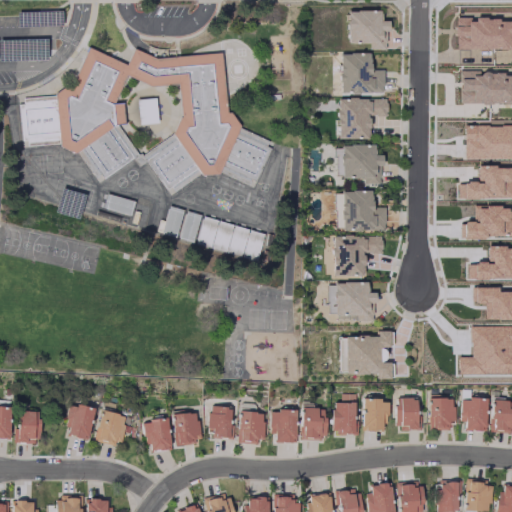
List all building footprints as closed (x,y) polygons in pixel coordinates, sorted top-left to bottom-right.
[(378,10),(345,10),(345,42),(367,42),(367,48),(382,48),(382,30),(387,30),(387,19),(378,19),(378,10)] [(221,53),(151,55),(131,48),(125,63),(85,47),(71,81),(53,91),(55,145),(72,152),(76,152),(79,157),(84,159),(85,164),(92,176),(101,176),(130,158),(134,166),(145,159),(160,185),(171,189),(198,173),(200,174),(215,174),(221,173),(245,182),(255,177),(267,147),(261,137),(239,129),(230,113),(223,110),(221,53)] [(368,52),(337,52),(337,92),(381,92),(381,68),(368,69),(368,52)] [(334,98),(335,137),(366,137),(366,116),(384,115),(384,97),(334,98)] [(372,144),(339,143),(339,155),(337,155),(337,161),(333,161),(333,176),(360,177),(360,182),(378,183),(378,154),(372,154),(372,144)] [(382,229),(382,207),(369,207),(369,189),(338,190),(339,229),(382,229)] [(260,231),(199,216),(192,244),(253,259),(260,231)] [(330,234),(329,274),(360,275),(361,252),(379,253),(380,236),(330,234)] [(368,320),(368,302),(372,302),(373,291),(364,291),(364,282),(325,282),(324,312),(333,313),(333,320),(368,320)] [(342,336),(342,373),(374,372),(374,378),(387,378),(387,361),(382,361),(382,346),(387,346),(387,329),(374,329),(374,335),(342,336)] [(353,393),(338,392),(338,402),(330,401),(329,432),(351,433),(353,393)] [(450,429),(451,396),(426,395),(426,428),(450,429)] [(483,429),(484,398),(458,397),(457,421),(462,421),(461,428),(483,429)] [(384,399),(360,398),(359,429),(384,430),(384,399)] [(393,429),(418,428),(417,404),(416,404),(416,398),(393,398),(393,429)] [(511,430),(511,399),(489,399),(488,430),(511,430)] [(91,407),(68,402),(62,433),(85,438),(91,407)] [(0,436),(7,437),(8,406),(0,405),(0,436)] [(206,437),(228,437),(229,406),(207,405),(206,437)] [(322,438),(323,407),(299,407),(298,438),(322,438)] [(123,415),(100,409),(91,439),(115,446),(123,415)] [(36,410),(13,411),(14,442),(37,441),(36,410)] [(260,442),(261,411),(236,410),(235,441),(260,442)] [(292,442),(293,410),(267,410),(267,433),(272,433),(272,441),(292,442)] [(195,412),(171,412),(172,443),(196,442),(195,412)] [(142,419),(143,449),(167,448),(166,419),(142,419)] [(453,511),(454,480),(435,479),(434,511),(453,511)] [(461,510),(486,511),(487,480),(462,479),(461,510)] [(418,511),(418,485),(411,485),(411,481),(394,482),(394,511),(418,511)] [(362,492),(363,511),(389,511),(388,482),(367,483),(367,492),(362,492)] [(494,511),(511,511),(511,485),(495,485),(494,511)] [(358,511),(357,489),(333,490),(334,511),(358,511)] [(200,499),(203,511),(228,511),(223,492),(200,499)] [(295,511),(295,501),(290,501),(290,493),(269,494),(269,511),(295,511)] [(327,511),(326,493),(301,496),(302,511),(327,511)] [(78,511),(78,494),(54,494),(53,511),(78,511)] [(263,511),(264,496),(241,496),(240,511),(263,511)] [(82,511),(108,511),(108,508),(104,508),(104,498),(82,498),(82,511)] [(8,500),(8,511),(33,511),(33,499),(8,500)] [(196,511),(193,503),(173,509),(174,511),(196,511)]
